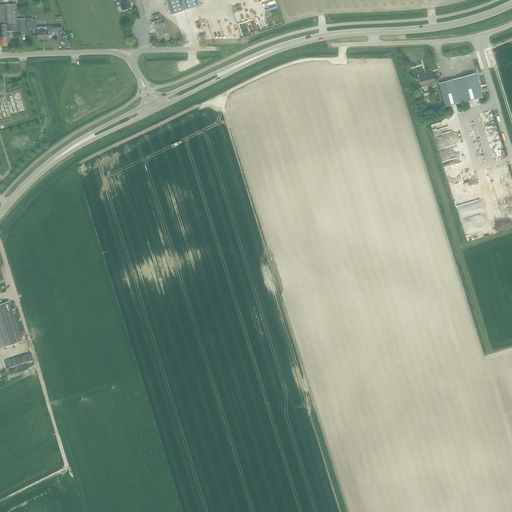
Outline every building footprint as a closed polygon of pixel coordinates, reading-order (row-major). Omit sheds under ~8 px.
[(129,0),(118,0),(122,10),(131,7),(129,0)] [(166,0),(171,14),(200,5),(198,0),(166,0)] [(4,4),(0,4),(0,36),(1,36),(1,46),(8,46),(7,41),(9,41),(9,35),(7,35),(7,31),(13,31),(18,31),(17,4),(6,4),(4,4)] [(154,15),(153,16),(155,21),(156,24),(158,31),(160,35),(168,32),(165,22),(163,22),(162,18),(161,13),(160,13),(154,15)] [(25,18),(17,19),(18,31),(18,36),(26,35),(26,31),(25,18)] [(30,30),(37,30),(36,19),(33,19),(33,18),(26,18),(30,30)] [(51,34),(51,29),(53,29),(53,30),(62,30),(62,26),(53,26),(46,26),(46,27),(38,27),(38,30),(38,31),(38,39),(49,39),(49,34),(51,34)] [(420,76),(423,87),(430,85),(430,82),(436,81),(433,72),(420,76)] [(463,77),(457,78),(464,102),(470,101),(483,97),(476,73),(463,77)] [(454,79),(439,83),(446,106),(461,102),(454,79)] [(9,301),(0,304),(0,345),(1,348),(21,341),(9,301)] [(16,301),(10,303),(13,315),(19,313),(16,301)]
